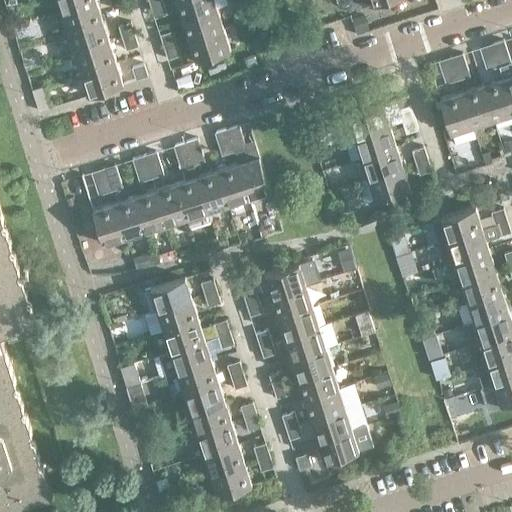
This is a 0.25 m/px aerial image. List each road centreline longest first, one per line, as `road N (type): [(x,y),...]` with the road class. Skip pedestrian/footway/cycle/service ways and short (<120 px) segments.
road 1 (unclassified): [(38,162),(511,8)]
road 2 (residential): [(300,511),(220,258)]
road 3 (unclassified): [(380,511),(511,468)]
